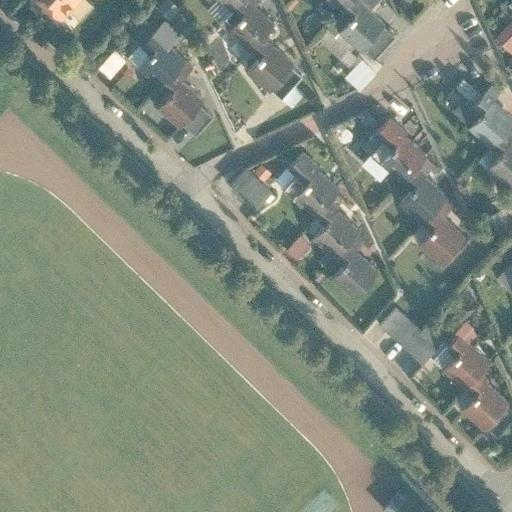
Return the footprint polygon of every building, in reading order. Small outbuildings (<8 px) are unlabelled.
[(47,0),(65,16),(78,0),(47,0)] [(219,0),(231,9),(239,0),(219,0)] [(252,50),(267,33),(275,23),(254,5),(258,0),(239,0),(231,9),(238,15),(227,29),(252,50)] [(339,31),(361,48),(383,23),(369,11),(377,0),(352,0),(343,11),(328,27),(336,34),(339,31)] [(330,0),(343,11),(352,0),(330,0)] [(511,15),(495,32),(511,49),(511,15)] [(160,84),(182,60),(167,46),(179,33),(163,19),(142,44),(151,50),(136,66),(160,84)] [(246,71),(270,89),(292,63),(272,45),(275,41),(267,33),(252,50),(259,55),(246,71)] [(110,75),(125,58),(115,48),(99,65),(110,75)] [(198,103),(201,100),(180,81),(191,68),(182,60),(160,84),(169,92),(155,107),(178,127),(182,122),(198,103)] [(492,146),(511,122),(511,117),(493,101),(502,90),(473,66),(455,87),(465,96),(452,112),(492,146)] [(334,73),(332,86),(348,88),(349,75),(334,73)] [(212,114),(198,103),(182,122),(195,133),(212,114)] [(404,182),(428,156),(404,135),(407,132),(388,116),(375,132),(393,148),(380,162),(404,182)] [(511,186),(511,184),(511,122),(492,146),(499,152),(487,166),(511,186)] [(336,194),(341,188),(318,168),(320,166),(302,150),(288,167),(296,174),(284,188),(316,216),(336,194)] [(423,223),(446,196),(423,176),(436,163),(428,156),(404,182),(411,189),(399,202),(423,223)] [(272,190),(245,166),(229,184),(256,208),(272,190)] [(344,201),(336,194),(316,216),(325,224),(312,238),(335,259),(356,236),(361,230),(337,208),(344,201)] [(443,262),(466,235),(443,215),(454,203),(446,196),(423,223),(430,229),(420,242),(443,262)] [(296,256),(309,242),(299,234),(287,248),(296,256)] [(355,293),(377,269),(356,250),(363,242),(356,236),(335,259),(340,263),(332,273),(355,293)] [(438,345),(395,306),(379,323),(422,362),(438,345)] [(466,390),(487,367),(491,362),(469,342),(478,332),(465,320),(455,331),(458,334),(446,347),(455,354),(442,368),(466,390)] [(483,426),(506,401),(486,382),(494,374),(487,367),(466,390),(472,395),(461,407),(483,426)]
